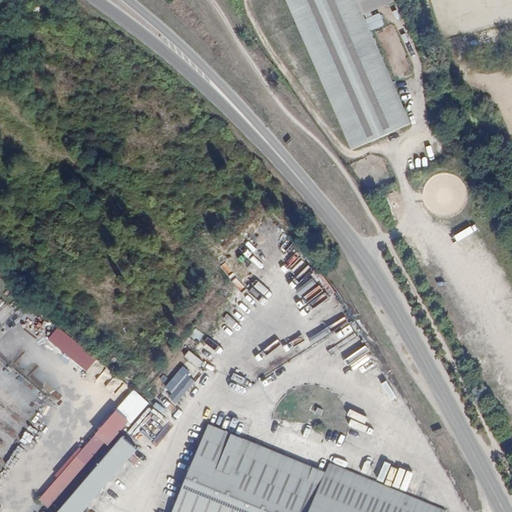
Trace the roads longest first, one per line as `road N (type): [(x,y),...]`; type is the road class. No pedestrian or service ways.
road 1 (tertiary): [(504,511),(373,272),(280,155),(194,66)]
road 2 (unknown): [(453,511),(404,436),(335,377),(287,381),(210,405)]
road 3 (unknown): [(210,405),(239,348),(293,300)]
road 4 (unknown): [(210,405),(176,428),(142,511)]
